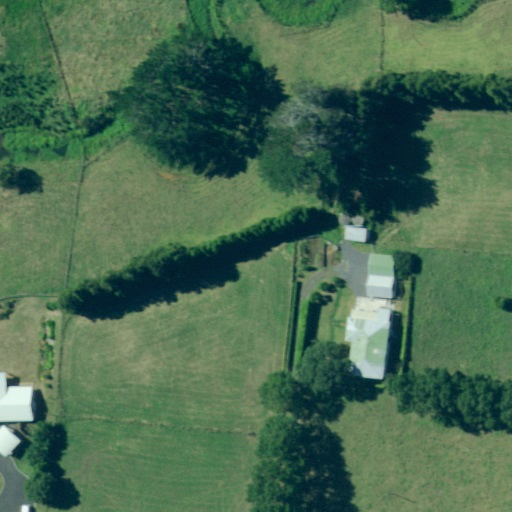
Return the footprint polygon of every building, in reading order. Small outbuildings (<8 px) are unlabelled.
[(347,241),(368,243),(370,230),(349,228),(347,241)] [(321,262),(334,262),(334,252),(321,252),(321,262)] [(373,254),(369,295),(392,297),(397,256),(373,254)] [(392,309),(386,308),(380,308),(379,312),(356,309),(354,309),(353,317),(350,317),(347,339),(355,340),(351,374),(385,378),(392,321),(390,321),(392,309)] [(14,383),(14,378),(14,373),(0,372),(0,421),(1,422),(2,421),(39,420),(38,387),(33,387),(17,388),(14,388),(14,383)] [(0,436),(0,444),(9,453),(13,456),(27,441),(11,425),(9,428),(0,436)]
